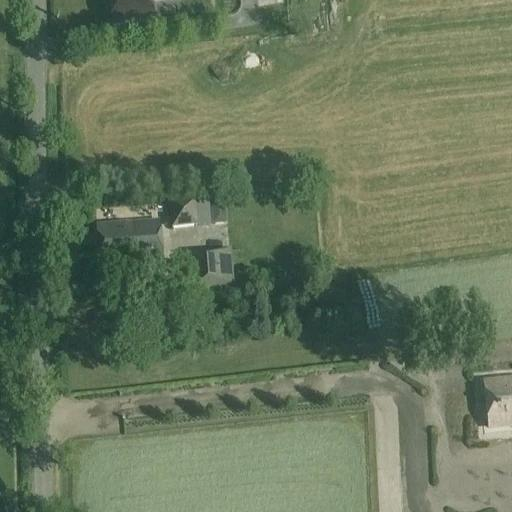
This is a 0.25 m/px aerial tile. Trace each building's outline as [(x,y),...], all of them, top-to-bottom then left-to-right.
[(153,21),(150,0),(152,0),(108,0),(113,27),(153,21)] [(172,231),(212,226),(209,201),(196,203),(195,199),(169,202),(172,231)] [(212,202),(213,214),(225,213),(224,202),(212,202)] [(161,263),(158,224),(96,229),(99,268),(161,263)] [(193,291),(234,288),(231,251),(190,254),(193,291)] [(158,345),(157,332),(163,331),(161,304),(126,306),(128,334),(141,333),(141,346),(158,345)] [(488,430),(511,427),(511,382),(484,385),(488,430)]
